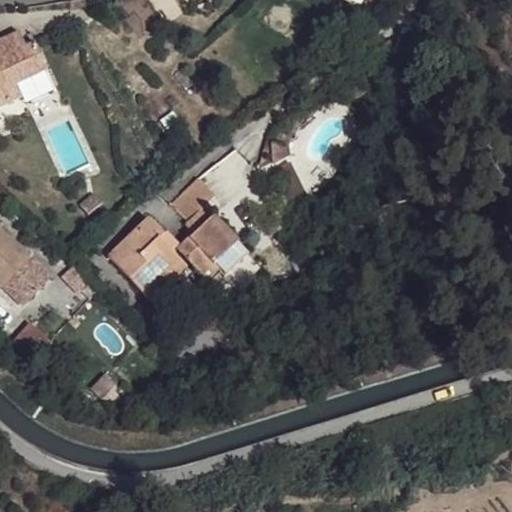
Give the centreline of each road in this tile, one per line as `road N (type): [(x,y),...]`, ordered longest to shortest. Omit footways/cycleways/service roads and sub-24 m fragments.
road 1 (residential): [(0,432),(79,479),(130,485),(221,466),(511,375)]
road 2 (track): [(419,0),(252,143)]
